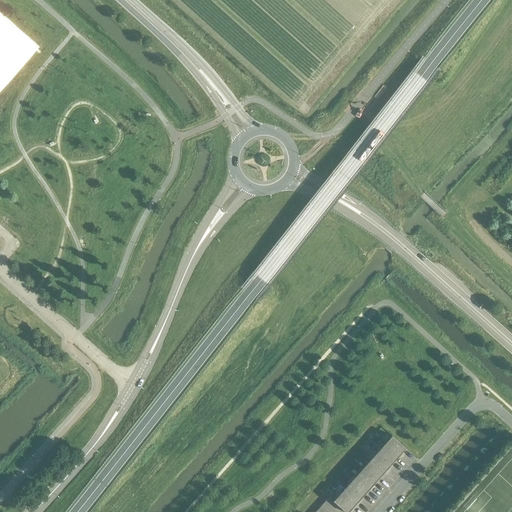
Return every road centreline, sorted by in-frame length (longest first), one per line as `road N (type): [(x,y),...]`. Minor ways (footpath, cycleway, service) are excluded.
road 1 (secondary): [(511,342),(406,246),(332,195)]
road 2 (residential): [(511,421),(493,405),(476,405),(379,511)]
road 3 (unclassified): [(132,387),(0,272)]
road 4 (secondary): [(132,387),(207,232)]
road 5 (secondary): [(31,511),(97,440),(132,387)]
road 6 (secondary): [(214,87),(124,0)]
